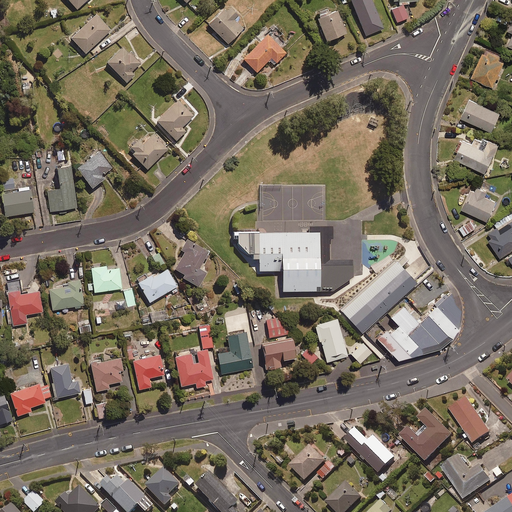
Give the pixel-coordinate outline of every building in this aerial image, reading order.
[(85,0),(67,0),(76,9),(85,0)] [(369,0),(349,0),(361,25),(378,17),(369,0)] [(407,17),(402,4),(390,9),(396,22),(407,17)] [(238,15),(230,6),(225,11),(222,8),(206,23),(226,43),(242,28),(233,19),(238,15)] [(346,32),(335,7),(315,15),(326,41),(346,32)] [(110,29),(95,13),(69,37),(84,53),(110,29)] [(285,53),(266,34),(242,58),(256,72),(267,60),(273,65),(285,53)] [(139,62),(122,45),(105,62),(125,82),(133,74),(130,71),(139,62)] [(486,54),(481,52),(470,78),(492,87),(496,78),(498,79),(500,75),(498,74),(503,62),(500,60),(502,56),(488,50),(486,54)] [(499,113),(469,98),(460,116),(490,131),(499,113)] [(192,115),(177,99),(155,120),(175,140),(184,131),(181,127),(192,115)] [(166,149),(151,133),(142,143),(136,137),(126,148),(146,169),(166,149)] [(497,144),(483,137),(481,140),(474,137),(470,143),(462,139),(453,158),(484,173),(497,144)] [(111,168),(97,150),(75,167),(90,188),(103,178),(101,175),(111,168)] [(76,208),(70,165),(55,167),(58,188),(47,190),(50,211),(76,208)] [(13,176),(2,177),(3,190),(14,188),(13,176)] [(34,212),(31,185),(18,187),(18,189),(2,192),(6,216),(34,212)] [(486,190),(476,186),(474,191),(470,189),(461,209),(486,220),(495,201),(484,196),(486,190)] [(511,210),(494,222),(496,226),(487,232),(491,238),(488,240),(499,258),(511,249),(511,210)] [(476,228),(470,220),(458,229),(463,236),(476,228)] [(384,222),(357,222),(357,243),(384,243),(384,222)] [(338,231),(238,231),(237,246),(262,262),(262,272),(282,271),(282,292),(323,293),(323,275),(338,275),(338,262),(338,231)] [(208,252),(186,239),(180,249),(184,251),(173,268),(183,274),(181,277),(197,287),(206,273),(198,268),(208,252)] [(427,273),(412,257),(370,296),(385,312),(427,273)] [(106,270),(105,266),(90,268),(94,293),(121,288),(118,268),(106,270)] [(172,293),(178,290),(166,269),(146,280),(143,274),(135,278),(148,302),(170,290),(172,293)] [(66,282),(66,283),(62,284),(62,285),(47,288),(51,310),(74,306),(74,308),(79,307),(79,305),(82,304),(78,279),(66,282)] [(21,293),(20,290),(9,292),(13,317),(25,316),(25,314),(43,311),(40,290),(21,293)] [(436,307),(421,320),(419,318),(422,314),(408,300),(390,317),(397,326),(388,334),(385,330),(375,339),(397,360),(439,349),(452,338),(458,328),(461,311),(446,294),(434,304),(436,307)] [(367,312),(351,295),(340,305),(356,322),(367,312)] [(267,318),(271,337),(293,333),(290,314),(267,318)] [(344,358),(335,321),(314,326),(323,363),(344,358)] [(346,323),(339,325),(343,337),(350,335),(346,323)] [(211,346),(208,324),(198,326),(201,348),(211,346)] [(252,368),(244,329),(225,333),(228,351),(216,353),(220,374),(252,368)] [(260,342),(265,370),(282,367),(281,361),(293,359),(288,337),(260,342)] [(372,353),(362,342),(349,354),(359,365),(372,353)] [(306,347),(300,354),(310,363),(317,356),(306,347)] [(205,348),(195,351),(197,362),(191,363),(189,353),(173,357),(180,386),(194,383),(196,388),(205,386),(204,381),(213,379),(205,348)] [(163,374),(158,354),(131,360),(138,390),(150,387),(148,378),(163,374)] [(123,369),(121,357),(92,362),(97,390),(110,388),(109,383),(122,381),(120,370),(123,369)] [(72,381),(68,362),(50,366),(57,397),(81,392),(78,380),(72,381)] [(46,381),(11,392),(19,415),(32,410),(30,406),(46,402),(44,397),(51,395),(46,381)] [(92,402),(90,388),(84,389),(86,403),(92,402)] [(12,420),(5,395),(0,396),(0,422),(0,423),(12,420)] [(467,440),(469,438),(473,443),(491,431),(466,397),(449,409),(466,433),(463,435),(467,440)] [(107,416),(105,403),(94,404),(96,418),(107,416)] [(417,434),(410,427),(401,436),(426,462),(453,435),(428,409),(419,418),(426,425),(417,434)] [(364,462),(366,460),(379,473),(395,458),(374,437),(369,442),(356,429),(346,440),(362,457),(361,458),(364,462)] [(290,465),(306,481),(326,461),(310,445),(290,465)] [(347,453),(342,446),(336,452),(341,458),(347,453)] [(353,452),(346,459),(352,465),(359,458),(353,452)] [(464,499),(493,480),(482,464),(471,471),(460,455),(442,467),(464,499)] [(336,467),(329,461),(317,473),(324,479),(336,467)] [(179,486),(164,469),(145,487),(164,507),(172,500),(168,496),(179,486)] [(430,471),(425,476),(432,484),(438,479),(430,471)] [(124,486),(113,475),(100,487),(123,511),(131,511),(137,507),(142,511),(146,511),(152,507),(128,482),(124,486)] [(187,475),(181,480),(189,488),(195,482),(187,475)] [(237,504),(209,475),(195,488),(217,511),(235,511),(232,509),(237,504)] [(347,511),(361,497),(345,482),(326,502),(336,511),(347,511)] [(97,511),(101,508),(81,487),(71,497),(67,494),(57,504),(64,511),(97,511)] [(36,511),(46,503),(35,492),(24,502),(33,511),(36,511)] [(511,511),(511,499),(510,497),(488,511),(511,511)] [(115,511),(118,509),(109,500),(102,506),(108,511),(115,511)] [(390,511),(392,511),(382,501),(370,511),(390,511)]
